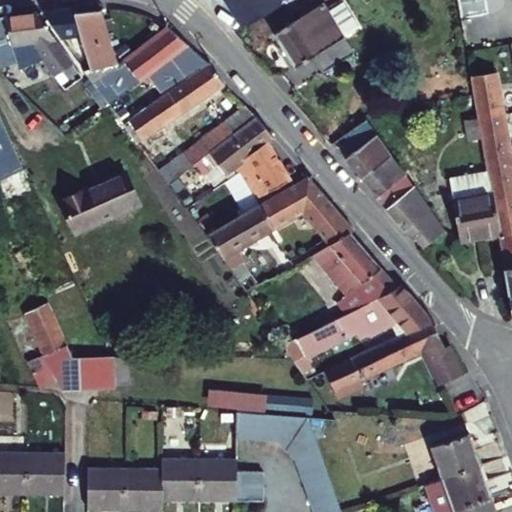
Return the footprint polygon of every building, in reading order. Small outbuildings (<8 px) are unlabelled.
[(245,0),(226,0),(232,9),(245,0)] [(244,27),(280,3),(278,0),(245,0),(232,9),(244,27)] [(479,14),(478,0),(458,0),(459,15),(479,14)] [(321,4),(272,37),(292,66),(311,54),(326,76),(356,55),(321,4)] [(73,16),(71,13),(50,16),(55,23),(55,28),(56,33),(74,58),(82,56),(84,72),(115,65),(101,14),(73,16)] [(79,72),(38,17),(0,20),(0,70),(0,71),(39,60),(59,87),(79,72)] [(183,44),(163,27),(119,61),(134,81),(183,44)] [(206,64),(188,49),(176,57),(190,75),(206,64)] [(137,144),(224,83),(206,64),(190,75),(122,124),(137,144)] [(494,231),(509,319),(511,318),(511,189),(492,70),(468,74),(487,190),(494,231)] [(256,117),(243,103),(154,168),(165,183),(208,152),(256,117)] [(274,138),(256,117),(208,152),(222,174),(233,167),(264,146),(274,138)] [(354,173),(387,147),(371,120),(334,148),(354,173)] [(293,161),(282,169),(264,146),(233,167),(256,198),(301,171),(293,161)] [(371,195),(401,169),(387,147),(354,173),(371,195)] [(138,206),(123,174),(59,203),(73,235),(138,206)] [(303,174),(252,206),(267,230),(298,211),(322,196),(303,174)] [(487,190),(448,196),(455,237),(494,231),(487,190)] [(411,208),(399,191),(379,206),(400,233),(403,231),(418,250),(441,236),(421,201),(411,208)] [(346,233),(350,230),(322,196),(298,211),(310,229),(292,240),(303,259),(304,258),(346,233)] [(267,230),(252,206),(234,217),(251,240),(267,230)] [(251,240),(234,217),(204,236),(220,259),(251,240)] [(355,309),(393,291),(346,233),(304,258),(335,298),(329,303),(339,317),(355,309)] [(259,284),(239,254),(224,264),(243,294),(259,284)] [(293,275),(288,267),(278,274),(283,281),(293,275)] [(425,317),(399,287),(393,291),(355,309),(367,332),(356,338),(362,348),(425,317)] [(72,354),(46,300),(21,310),(40,353),(34,355),(39,366),(30,370),(36,384),(52,378),(57,388),(88,390),(72,354)] [(279,347),(294,370),(356,338),(367,332),(355,309),(339,317),(279,347)] [(445,339),(440,341),(429,321),(425,317),(362,348),(313,373),(328,402),(352,390),(349,384),(420,351),(434,380),(458,369),(445,339)] [(113,356),(72,354),(88,390),(110,392),(113,356)] [(333,511),(298,416),(233,411),(233,439),(274,440),(286,456),(306,511),(333,511)] [(476,470),(465,439),(427,453),(438,484),(476,470)] [(0,496),(61,497),(61,457),(0,456),(0,496)] [(233,457),(157,457),(157,467),(82,467),(82,507),(156,507),(156,495),(259,495),(259,468),(233,468),(233,457)] [(448,511),(458,511),(488,501),(476,470),(438,484),(448,511)] [(491,511),(488,501),(458,511),(491,511)]
